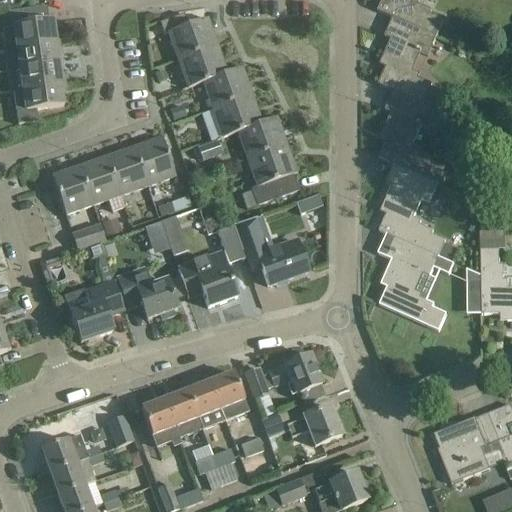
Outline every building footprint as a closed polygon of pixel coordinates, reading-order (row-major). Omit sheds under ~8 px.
[(382,0),(377,13),(392,19),(437,38),(444,22),(430,16),(432,12),(418,6),(419,2),(414,0),(382,0)] [(5,53),(60,45),(59,40),(54,40),(52,24),(24,28),(20,10),(8,14),(11,30),(2,31),(5,53)] [(168,36),(178,63),(212,51),(217,49),(213,38),(209,40),(203,23),(207,22),(207,21),(187,28),(183,16),(159,25),(163,37),(168,36)] [(437,38),(392,19),(384,38),(390,41),(382,60),(390,64),(387,69),(385,69),(378,86),(393,93),(438,111),(445,95),(431,89),(432,86),(418,79),(420,76),(413,72),(421,54),(428,58),(437,38)] [(60,45),(5,53),(8,73),(58,66),(55,51),(61,50),(60,45)] [(212,51),(178,63),(187,91),(203,85),(227,76),(226,75),(223,66),(218,68),(212,51)] [(11,94),(13,94),(66,86),(65,81),(60,82),(58,66),(8,73),(11,94)] [(212,113),(247,101),(252,99),(248,88),(243,90),(237,73),(242,71),(241,70),(226,75),(227,76),(203,85),(212,113)] [(66,86),(13,94),(18,127),(38,124),(36,112),(64,108),(61,92),(66,91),(66,86)] [(378,160),(394,167),(438,186),(446,169),(432,163),(433,159),(419,153),(421,149),(413,146),(421,128),(429,131),(438,111),(393,93),(385,112),(391,114),(382,133),(390,137),(388,143),(386,142),(378,160)] [(253,117),(247,101),(212,113),(222,140),(226,139),(237,135),(261,126),(261,125),(258,116),(253,117)] [(261,126),(237,135),(247,163),(282,150),(286,149),(283,138),(278,140),(272,123),(277,121),(276,120),(261,125),(261,126)] [(134,150),(148,189),(175,180),(161,140),(151,144),(153,148),(136,154),(134,150)] [(508,141),(485,140),(483,166),(506,168),(508,141)] [(222,157),(217,144),(198,151),(202,164),(222,157)] [(107,159),(120,199),(148,189),(134,150),(124,153),(125,158),(109,164),(107,159)] [(282,150),(247,163),(256,189),(250,191),(256,208),(299,193),(293,177),(296,176),(292,166),(288,167),(282,150)] [(80,169),(93,208),(120,199),(107,159),(97,163),(98,167),(82,173),(80,169)] [(387,216),(379,233),(394,240),(416,250),(439,260),(446,242),(432,236),(434,232),(420,226),(422,223),(414,219),(422,201),(430,205),(438,186),(394,167),(385,185),(392,188),(383,207),(391,211),(388,217),(387,216)] [(66,218),(93,208),(80,169),(70,172),(71,177),(54,183),(53,178),(52,178),(67,224),(68,223),(67,223),(66,218)] [(317,199),(295,207),(299,218),(321,210),(317,199)] [(170,205),(158,210),(161,219),(174,215),(170,205)] [(175,220),(161,225),(173,259),(187,254),(175,220)] [(257,221),(256,220),(233,228),(233,229),(242,254),(243,254),(242,251),(252,248),(267,289),(308,274),(297,244),(268,255),(264,242),(256,245),(249,224),(255,222),(257,221)] [(117,224),(102,229),(106,240),(121,235),(117,224)] [(86,250),(100,245),(105,243),(100,228),(72,238),(77,253),(86,250)] [(233,229),(217,235),(229,267),(245,261),(242,254),(233,229)] [(505,250),(505,234),(480,235),(481,284),(482,317),(500,316),(500,315),(507,315),(507,323),(511,323),(511,290),(508,290),(508,282),(504,282),(503,267),(499,267),(499,252),(498,252),(498,251),(505,250)] [(388,290),(380,307),(439,333),(446,315),(433,310),(435,306),(421,300),(423,296),(415,293),(423,275),(430,278),(434,270),(449,277),(454,266),(439,260),(416,250),(394,240),(386,259),(392,262),(384,281),(392,284),(389,290),(388,290)] [(95,308),(87,311),(85,308),(82,307),(73,310),(72,313),(73,315),(70,317),(80,346),(113,334),(108,320),(124,314),(113,285),(111,278),(105,259),(100,246),(100,245),(86,250),(90,263),(97,261),(97,270),(101,280),(101,289),(90,293),(95,308)] [(192,267),(177,272),(180,279),(181,282),(186,295),(187,298),(188,301),(202,296),(207,311),(236,300),(230,282),(221,257),(206,262),(192,267)] [(61,259),(39,267),(42,274),(48,272),(63,267),(61,259)] [(144,272),(117,282),(121,293),(128,312),(141,307),(146,323),(160,318),(161,323),(174,318),(172,314),(177,312),(173,303),(187,298),(186,295),(181,282),(180,279),(150,290),(144,272)] [(481,284),(466,285),(467,317),(482,317),(481,284)] [(2,327),(0,327),(0,368),(2,368),(0,362),(0,356),(7,354),(7,353),(10,351),(2,327)] [(321,388),(309,359),(284,369),(285,369),(261,379),(259,372),(245,376),(255,402),(268,397),(266,392),(290,382),(296,397),(321,388)] [(233,376),(210,385),(225,424),(248,415),(233,376)] [(210,385),(187,394),(202,432),(225,424),(210,385)] [(179,441),(202,432),(187,394),(164,402),(179,441)] [(178,441),(179,441),(164,402),(140,411),(151,439),(156,450),(171,444),(173,449),(179,446),(178,441)] [(502,410),(488,416),(499,443),(505,459),(511,456),(511,410),(511,407),(502,410)] [(341,439),(330,410),(303,420),(303,422),(287,428),(282,417),(262,425),(269,442),(289,434),(292,441),(309,434),(315,449),(341,439)] [(475,420),(434,436),(441,455),(444,454),(447,461),(442,463),(452,486),(489,471),(487,466),(505,459),(499,443),(488,416),(475,421),(475,420)] [(133,444),(124,419),(107,425),(116,451),(133,444)] [(79,438),(39,453),(40,454),(41,454),(49,476),(76,466),(77,466),(87,462),(101,457),(98,449),(85,454),(79,438)] [(263,453),(258,441),(240,448),(245,460),(263,453)] [(212,458),(223,488),(236,483),(230,466),(234,464),(230,452),(212,458)] [(130,458),(127,464),(130,471),(141,467),(137,455),(130,458)] [(101,457),(87,462),(89,469),(103,464),(101,457)] [(212,458),(194,465),(199,478),(204,476),(211,493),(223,488),(212,458)] [(76,466),(49,476),(57,499),(85,488),(95,485),(89,469),(87,462),(77,466),(76,466)] [(330,487),(313,494),(320,511),(345,511),(349,511),(367,503),(356,475),(337,483),(330,486),(330,487)] [(297,482),(275,491),(276,492),(282,509),(304,500),(298,484),(297,483),(297,482)] [(175,500),(170,486),(157,491),(165,511),(179,511),(202,503),(198,491),(175,500)] [(85,488),(57,499),(62,511),(90,511),(93,511),(85,488)] [(129,497),(126,490),(115,494),(115,493),(100,499),(103,507),(118,502),(118,501),(129,497)] [(511,511),(511,491),(496,498),(501,511),(511,511)] [(104,511),(113,511),(121,509),(118,502),(103,507),(104,511)]
